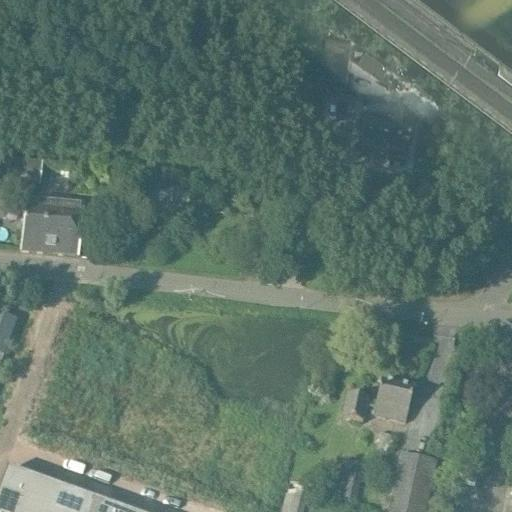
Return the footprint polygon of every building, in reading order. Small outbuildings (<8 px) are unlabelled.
[(337,59),(332,92),(356,96),(361,63),(337,59)] [(376,69),(368,79),(391,96),(399,85),(376,69)] [(382,118),(361,115),(357,156),(405,162),(410,123),(382,120),(382,118)] [(5,184),(38,187),(40,168),(7,165),(5,184)] [(165,187),(146,186),(144,203),(164,205),(165,187)] [(25,200),(20,252),(19,254),(77,260),(82,205),(25,200)] [(0,316),(0,359),(13,321),(0,316)] [(404,426),(411,390),(379,383),(374,405),(367,403),(364,418),(404,426)] [(367,403),(346,398),(340,422),(362,427),(364,418),(367,403)] [(391,439),(364,433),(361,448),(375,451),(388,454),(391,439)] [(388,454),(375,451),(373,458),(386,461),(388,454)] [(425,511),(436,463),(398,455),(386,511),(425,511)] [(340,463),(331,503),(354,508),(363,468),(340,463)] [(115,511),(6,473),(0,489),(0,511),(115,511)] [(302,511),(308,490),(288,485),(281,511),(302,511)]
